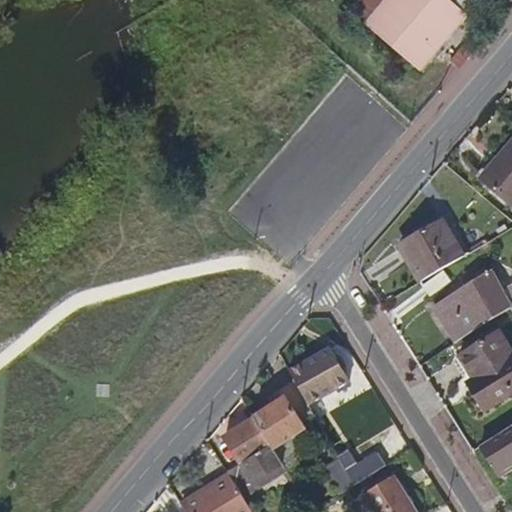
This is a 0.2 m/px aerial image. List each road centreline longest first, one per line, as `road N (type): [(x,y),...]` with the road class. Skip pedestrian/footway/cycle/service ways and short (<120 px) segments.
road 1 (residential): [(324,272),(114,511)]
road 2 (residential): [(511,57),(324,272)]
road 3 (residential): [(474,511),(324,272)]
